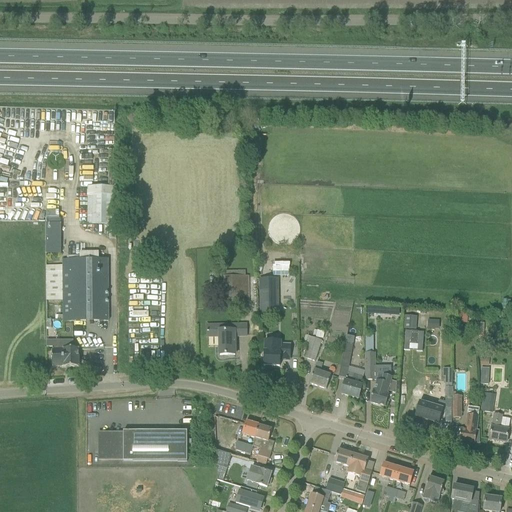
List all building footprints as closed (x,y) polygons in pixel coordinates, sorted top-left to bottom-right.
[(88,194),(87,225),(114,225),(115,195),(88,194)] [(45,237),(45,253),(60,253),(60,222),(45,222),(45,237)] [(62,260),(62,267),(47,267),(48,301),(62,301),(62,322),(108,322),(108,312),(107,260),(99,260),(93,260),(62,260)] [(273,262),(272,276),(289,276),(290,262),(273,262)] [(226,277),(223,277),(224,303),(249,303),(249,276),(248,276),(248,271),(226,271),(226,277)] [(261,312),(278,312),(277,279),(260,279),(261,312)] [(285,295),(295,295),(295,283),(284,283),(285,295)] [(415,331),(416,317),(403,316),(402,330),(415,331)] [(428,321),(427,329),(438,329),(439,321),(428,321)] [(244,325),(207,325),(207,337),(219,337),(219,356),(234,355),(234,336),(245,335),(244,325)] [(416,344),(416,352),(422,352),(423,333),(405,332),(403,351),(409,351),(410,344),(416,344)] [(314,362),(321,341),(310,337),(303,358),(314,362)] [(72,341),(46,341),(46,348),(52,348),(52,349),(51,349),(52,368),(52,367),(62,366),(62,367),(65,367),(65,366),(69,366),(69,367),(78,367),(78,349),(72,349),(72,341)] [(290,349),(290,346),(280,346),(280,342),(264,342),(263,367),(279,367),(279,357),(289,357),(289,359),(290,349)] [(345,342),(340,368),(348,369),(353,343),(345,342)] [(374,381),(374,354),(370,356),(365,353),(365,381),(374,381)] [(309,384),(326,390),(329,381),(331,376),(322,373),(320,372),(323,364),(317,362),(312,375),(309,384)] [(481,384),(489,384),(488,368),(481,368),(481,384)] [(362,377),(354,375),(347,373),(341,395),(358,399),(362,386),(360,386),(362,377)] [(384,407),(387,398),(388,395),(387,395),(392,379),(378,374),(373,391),(372,394),(370,403),(384,407)] [(480,412),(492,414),(495,395),(483,394),(480,412)] [(439,425),(441,415),(443,410),(434,408),(437,398),(431,396),(428,406),(426,411),(423,420),(439,425)] [(461,420),(461,397),(452,397),(453,419),(461,420)] [(467,409),(467,416),(466,415),(464,429),(460,429),(459,434),(458,444),(474,446),(474,444),(478,444),(478,432),(476,432),(476,431),(477,410),(467,409)] [(508,432),(507,432),(509,424),(501,423),(502,416),(494,415),(489,440),(506,444),(508,432)] [(245,422),(242,432),(242,435),(255,438),(258,426),(245,422)] [(255,438),(252,446),(262,449),(258,463),(265,465),(267,460),(269,461),(274,443),(268,441),(271,430),(258,426),(255,438)] [(122,434),(99,434),(99,460),(123,460),(123,462),(186,462),(186,432),(123,432),(122,434)] [(250,454),(252,446),(231,440),(229,448),(250,454)] [(334,463),(343,466),(349,468),(353,455),(338,450),(334,463)] [(227,469),(231,456),(216,451),(216,466),(227,469)] [(368,459),(353,455),(349,468),(347,474),(360,478),(356,490),(365,493),(367,488),(370,477),(371,472),(365,470),(368,459)] [(394,481),(398,468),(383,464),(379,477),(394,481)] [(269,480),(271,474),(252,468),(247,482),(248,482),(247,487),(256,490),(258,485),(267,488),(267,486),(269,486),(271,481),(269,480)] [(398,468),(394,481),(410,486),(414,473),(398,468)] [(347,475),(341,473),(338,481),(344,483),(347,475)] [(376,479),(371,477),(370,477),(367,488),(373,490),(376,479)] [(444,493),(442,489),(444,483),(436,480),(437,479),(431,477),(431,478),(429,477),(424,491),(425,491),(423,495),(420,496),(424,504),(429,502),(436,504),(439,496),(439,495),(444,493)] [(329,479),(325,491),(328,492),(330,493),(340,496),(344,484),(329,479)] [(452,496),(451,500),(453,500),(450,511),(477,511),(478,506),(473,505),(473,504),(470,503),(473,490),(454,486),(452,496)] [(257,493),(241,488),(236,504),(250,508),(250,509),(259,511),(260,509),(262,510),(263,505),(261,505),(263,499),(255,497),(257,493)] [(382,500),(388,501),(392,489),(386,488),(382,500)] [(330,493),(328,492),(325,491),(318,489),(316,496),(311,495),(307,507),(320,511),(336,511),(338,507),(329,504),(329,505),(322,503),(323,499),(328,500),(330,493)] [(394,503),(398,491),(392,489),(388,501),(394,503)] [(355,495),(343,491),(341,498),(353,502),(355,495)] [(499,511),(500,510),(501,500),(485,498),(483,511),(485,511),(499,511)]
